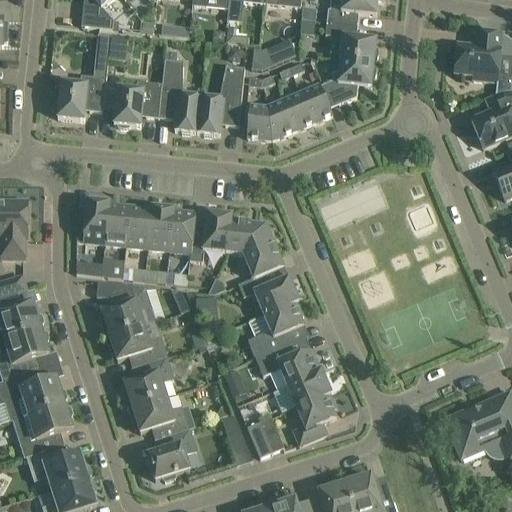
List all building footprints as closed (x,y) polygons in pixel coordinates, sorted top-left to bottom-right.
[(115,0),(84,0),(88,4),(83,7),(81,30),(112,33),(113,24),(102,11),(115,0)] [(228,0),(192,0),(192,10),(228,13),(229,4),(228,0)] [(264,0),(264,6),(264,8),(300,11),(301,0),(264,0)] [(326,26),(357,29),(359,17),(376,19),(377,6),(383,7),(383,0),(331,0),(330,13),(328,13),(326,26)] [(142,24),(141,36),(153,38),(154,25),(142,24)] [(342,50),(340,63),(374,67),(376,43),(356,41),(357,29),(326,26),(325,39),(331,39),(330,49),(342,50)] [(176,34),(176,40),(188,41),(189,31),(181,30),(176,34)] [(228,31),(226,46),(248,48),(249,40),(236,38),(236,32),(228,31)] [(225,35),(213,34),(212,45),(224,47),(225,35)] [(511,44),(502,37),(486,36),(484,51),(458,48),(455,78),(483,80),(483,84),(497,86),(500,60),(511,60),(511,44)] [(111,39),(98,38),(93,81),(81,79),(79,87),(61,86),(57,122),(84,125),(85,114),(103,116),(108,63),(111,39)] [(111,39),(108,63),(126,65),(128,41),(111,39)] [(244,60),(245,54),(242,53),(229,50),(227,63),(240,66),(241,59),(244,60)] [(254,52),(252,73),(262,74),(268,71),(261,53),(254,52)] [(183,65),(164,63),(162,88),(158,122),(175,124),(174,134),(197,137),(201,101),(182,99),(183,65)] [(331,84),(320,89),(329,112),(356,101),(358,89),(371,91),(374,67),(340,63),(339,76),(332,76),(331,84)] [(304,74),(301,67),(290,72),(293,79),(304,74)] [(219,103),(201,101),(197,137),(220,139),(221,128),(238,130),(245,72),(226,70),(219,103)] [(293,79),(290,72),(279,76),(282,84),(293,79)] [(264,91),(275,87),(272,79),(263,83),(264,91)] [(248,90),(264,91),(263,83),(249,82),(248,90)] [(114,128),(118,128),(117,130),(121,131),(123,132),(126,132),(129,131),(129,130),(140,131),(141,120),(158,122),(162,88),(137,85),(135,93),(117,91),(114,128)] [(301,97),(313,127),(332,119),(329,112),(320,89),(301,97)] [(511,96),(503,97),(487,103),(492,114),(471,123),(483,152),(511,140),(511,96)] [(301,97),(282,105),(295,135),(313,127),(301,97)] [(282,105),(267,111),(272,144),(295,135),(282,105)] [(267,111),(250,110),(248,122),(246,142),(272,144),(267,111)] [(511,153),(506,156),(511,169),(493,176),(505,204),(511,200),(511,153)] [(5,208),(0,207),(0,242),(1,242),(1,262),(25,263),(25,243),(27,243),(27,205),(5,204),(5,208)] [(105,248),(109,206),(87,204),(83,246),(105,248)] [(110,207),(109,206),(105,248),(126,250),(130,210),(110,208),(110,207)] [(151,212),(130,210),(126,250),(148,252),(152,211),(151,211),(151,212)] [(173,213),(152,211),(148,252),(169,254),(173,213)] [(174,213),(173,213),(169,254),(190,257),(191,257),(193,234),(194,234),(196,217),(174,215),(174,213)] [(227,257),(231,219),(206,217),(204,235),(194,234),(193,234),(191,257),(190,257),(190,259),(189,265),(201,266),(202,254),(227,257)] [(232,219),(231,219),(227,257),(243,258),(253,282),(253,283),(266,278),(284,270),(266,227),(247,225),(247,222),(232,221),(232,219)] [(187,289),(190,259),(182,258),(179,278),(175,277),(174,288),(187,289)] [(76,266),(76,278),(90,279),(91,269),(91,267),(76,266)] [(91,269),(90,279),(101,280),(102,270),(91,269)] [(102,270),(101,280),(114,282),(115,271),(102,270)] [(132,283),(144,285),(146,274),(133,273),(132,283)] [(144,285),(157,286),(158,275),(146,274),(144,285)] [(270,289),(266,278),(253,283),(253,282),(240,287),(245,299),(256,294),(266,318),(298,304),(289,281),(270,289)] [(0,303),(17,298),(27,295),(22,280),(0,286),(0,303)] [(215,282),(208,297),(215,298),(226,294),(223,285),(215,282)] [(144,291),(98,286),(96,301),(110,302),(113,311),(101,315),(105,325),(101,328),(106,341),(144,329),(139,315),(151,312),(144,291)] [(181,295),(171,294),(181,317),(190,314),(181,295)] [(17,298),(0,303),(0,330),(0,331),(4,344),(40,332),(39,329),(42,328),(43,325),(42,319),(36,319),(32,306),(21,310),(17,298)] [(208,301),(196,302),(197,320),(210,319),(208,301)] [(299,305),(298,304),(266,318),(249,325),(256,341),(248,344),(255,362),(289,348),(294,346),(290,335),(304,329),(301,321),(303,320),(297,305),(299,305)] [(148,343),(144,329),(106,341),(110,354),(114,354),(117,365),(129,361),(132,372),(166,361),(159,339),(148,343)] [(41,335),(40,332),(4,344),(8,356),(0,358),(0,380),(2,386),(41,373),(37,362),(49,358),(46,345),(47,345),(49,342),(47,336),(44,335),(41,335)] [(201,336),(192,339),(196,351),(205,348),(201,336)] [(289,348),(255,362),(263,380),(269,377),(276,393),(321,374),(320,374),(313,360),(311,360),(308,353),(293,359),(289,348)] [(174,383),(166,361),(132,372),(136,383),(124,387),(128,397),(124,399),(128,413),(166,401),(162,387),(174,383)] [(41,373),(2,386),(0,386),(0,404),(5,407),(10,425),(13,425),(64,408),(63,404),(66,404),(67,401),(65,395),(63,393),(60,394),(56,382),(45,385),(41,373)] [(246,396),(237,374),(225,379),(234,401),(246,396)] [(331,397),(321,374),(276,393),(276,394),(287,389),(296,410),(331,397)] [(511,399),(510,395),(476,410),(479,417),(471,420),(470,418),(446,428),(461,463),(484,453),(487,458),(490,460),(493,462),(496,464),(500,464),(504,463),(511,460),(511,461),(511,399)] [(331,397),(296,410),(304,430),(293,435),(299,450),(327,438),(322,427),(336,421),(333,414),(336,412),(330,398),(331,397)] [(189,433),(195,431),(188,409),(171,414),(166,401),(128,413),(133,426),(137,426),(140,437),(152,433),(155,444),(189,433)] [(65,411),(64,408),(13,425),(24,462),(27,461),(65,449),(61,437),(72,434),(70,421),(71,420),(73,417),(71,411),(68,410),(65,411)] [(272,421),(247,431),(260,462),(272,457),(266,441),(278,436),(272,421)] [(196,455),(189,433),(155,444),(158,455),(147,458),(155,484),(162,482),(165,485),(175,482),(175,478),(190,473),(185,459),(196,455)] [(68,461),(65,449),(27,461),(34,485),(48,481),(52,494),(88,483),(87,480),(90,480),(91,477),(89,471),(87,470),(84,470),(80,457),(68,461)] [(353,485),(345,488),(353,511),(394,511),(391,499),(378,503),(371,480),(364,482),(363,480),(359,479),(355,480),(353,483),(353,485)] [(89,486),(88,483),(52,494),(56,506),(42,511),(86,511),(96,509),(92,496),(95,495),(96,493),(94,486),(91,485),(89,486)] [(324,511),(353,511),(345,488),(337,490),(337,489),(332,488),(329,489),(326,491),(327,494),(320,496),(324,511)] [(275,510),(269,511),(297,511),(295,504),(288,506),(287,504),(282,503),(278,505),(275,508),(275,510)]
